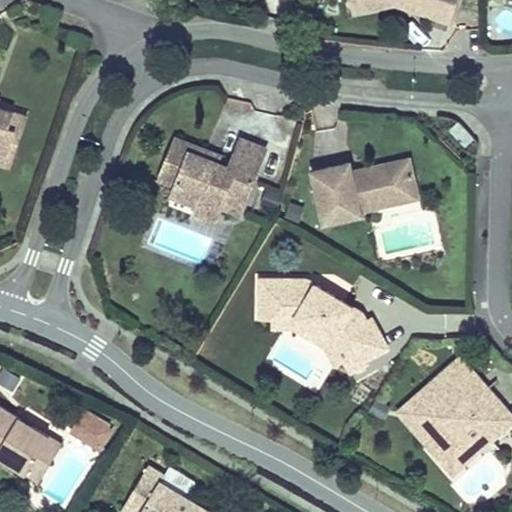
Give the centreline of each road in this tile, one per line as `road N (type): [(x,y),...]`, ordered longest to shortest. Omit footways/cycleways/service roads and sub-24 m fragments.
road 1 (residential): [(505,65),(366,59),(208,32),(135,54)]
road 2 (tertiary): [(50,324),(149,394),(365,511)]
road 3 (residential): [(152,83),(212,66),(338,93),(504,102)]
road 4 (residential): [(135,54),(81,111),(9,310)]
road 5 (residential): [(50,324),(105,147),(125,108),(152,83)]
road 6 (residential): [(511,330),(498,297),(504,102)]
